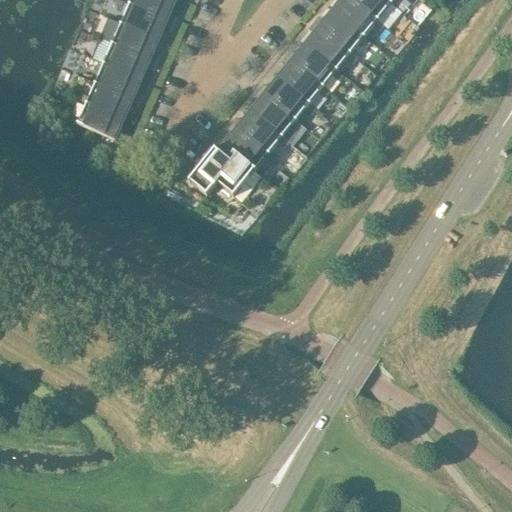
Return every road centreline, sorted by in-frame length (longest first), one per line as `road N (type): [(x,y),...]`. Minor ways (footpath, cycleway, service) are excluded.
road 1 (tertiary): [(255,511),(494,136)]
road 2 (residential): [(278,0),(188,98)]
